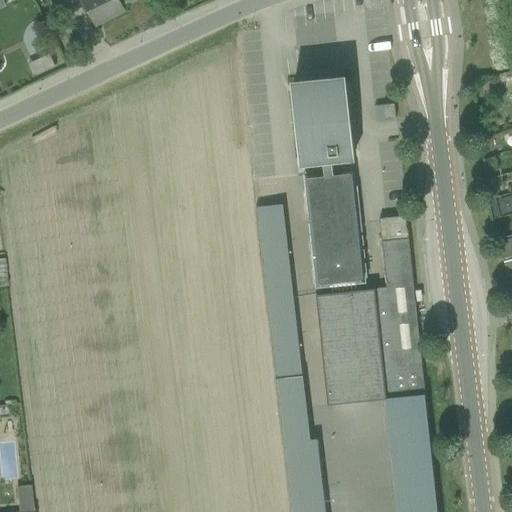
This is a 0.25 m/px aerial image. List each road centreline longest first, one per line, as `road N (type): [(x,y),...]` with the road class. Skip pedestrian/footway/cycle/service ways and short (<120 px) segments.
road 1 (secondary): [(483,511),(439,129)]
road 2 (residential): [(0,120),(268,0)]
road 3 (secondary): [(408,0),(439,129)]
road 4 (secondary): [(439,129),(432,0)]
